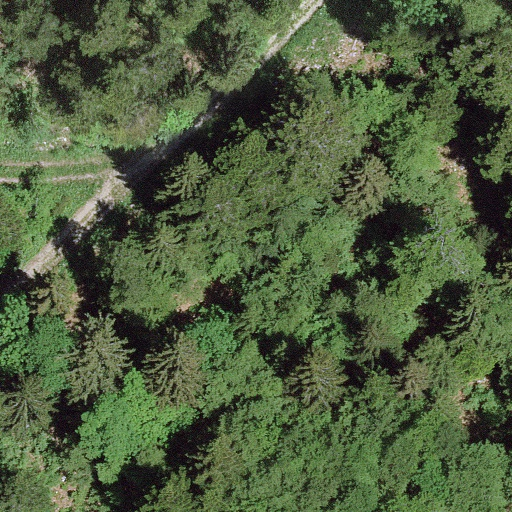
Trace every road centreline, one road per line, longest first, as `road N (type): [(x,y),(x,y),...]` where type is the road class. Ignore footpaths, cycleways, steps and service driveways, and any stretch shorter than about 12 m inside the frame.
road 1 (track): [(128,190),(310,0)]
road 2 (track): [(0,298),(128,190)]
road 3 (track): [(128,190),(0,172)]
